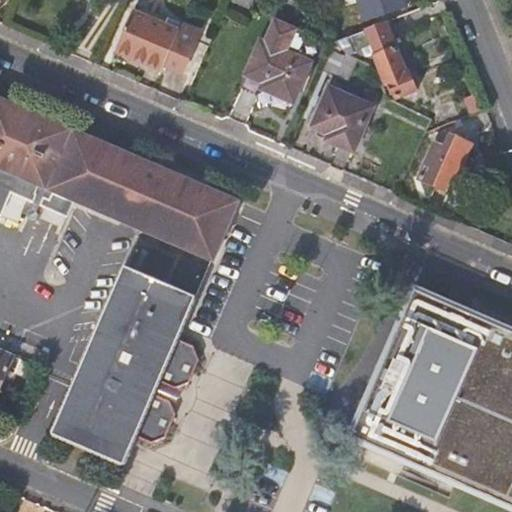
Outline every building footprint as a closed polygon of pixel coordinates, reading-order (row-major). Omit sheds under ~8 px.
[(372,0),(378,15),(407,6),(404,0),(361,0),(362,3),(372,0)] [(117,49),(161,70),(164,64),(179,31),(135,10),(117,49)] [(276,19),(267,41),(261,39),(246,74),(265,82),(263,88),(294,102),(312,62),(297,54),(304,37),(295,33),(297,28),(276,19)] [(356,50),(362,60),(374,66),(383,87),(390,84),(396,96),(399,98),(417,90),(387,21),(336,41),(348,53),(356,50)] [(179,31),(164,64),(182,72),(197,39),(179,31)] [(349,80),(358,58),(348,53),(336,41),(324,70),(349,80)] [(325,140),(353,152),(373,106),(329,86),(312,124),(329,132),(325,140)] [(0,95),(0,198),(8,202),(14,191),(35,201),(42,186),(213,260),(239,199),(0,95)] [(471,144),(451,135),(447,146),(435,141),(419,176),(450,190),(471,144)] [(171,401),(155,394),(150,392),(156,379),(160,381),(176,388),(190,382),(200,360),(195,346),(179,339),(174,337),(192,296),(132,267),(59,429),(122,458),(132,434),(137,436),(152,443),(166,438),(176,415),(171,401)] [(511,334),(417,294),(357,434),(511,500),(511,334)] [(179,339),(197,298),(192,296),(174,337),(179,339)] [(0,393),(17,355),(0,348),(0,393)] [(176,388),(160,381),(156,379),(150,392),(155,394),(171,401),(176,388)] [(132,434),(122,458),(126,460),(137,436),(132,434)]
